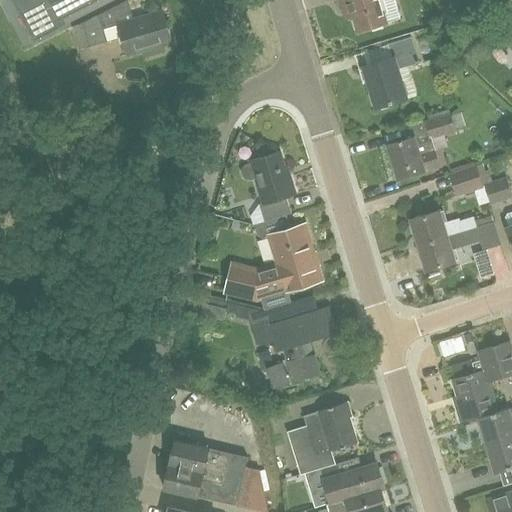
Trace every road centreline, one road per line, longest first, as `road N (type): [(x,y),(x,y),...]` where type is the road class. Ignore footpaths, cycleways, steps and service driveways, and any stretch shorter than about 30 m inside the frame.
road 1 (residential): [(124,511),(221,126),(243,98),(303,73)]
road 2 (tertiary): [(383,338),(303,73)]
road 3 (tertiary): [(435,511),(383,338)]
road 4 (residential): [(383,338),(511,296)]
